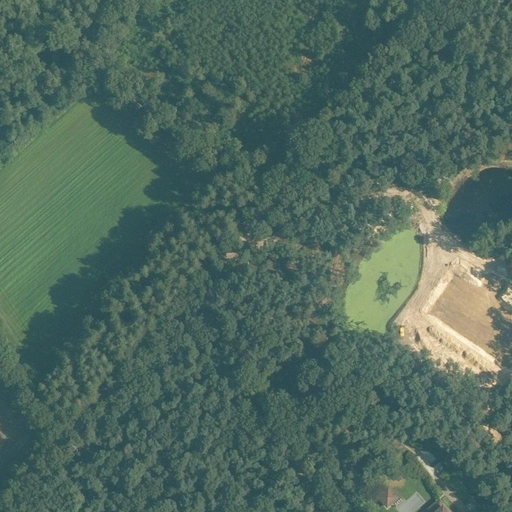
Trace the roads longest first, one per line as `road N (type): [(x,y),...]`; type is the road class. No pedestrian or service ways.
road 1 (unclassified): [(335,511),(178,298),(311,153),(393,149),(511,92)]
road 2 (track): [(61,437),(178,298)]
